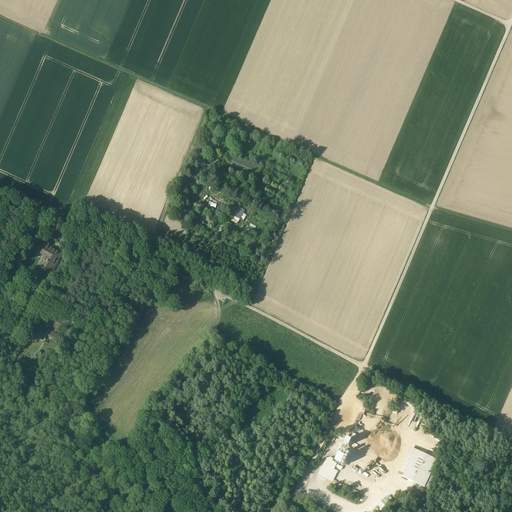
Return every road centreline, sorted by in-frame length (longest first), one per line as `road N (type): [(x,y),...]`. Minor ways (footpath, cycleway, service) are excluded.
road 1 (track): [(0,16),(432,208),(511,231)]
road 2 (track): [(511,22),(364,369)]
road 3 (track): [(214,291),(511,444)]
road 4 (residential): [(0,192),(214,291)]
road 5 (unclassified): [(289,511),(364,369)]
